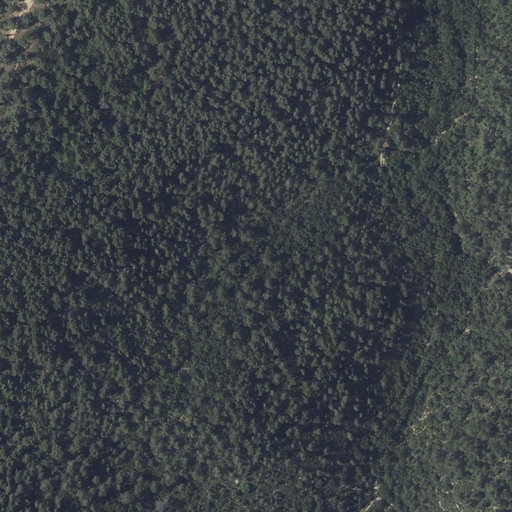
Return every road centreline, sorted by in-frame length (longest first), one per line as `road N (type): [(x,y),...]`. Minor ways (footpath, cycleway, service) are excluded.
road 1 (track): [(385,143),(438,299),(378,477),(392,511)]
road 2 (track): [(397,0),(398,74),(385,143)]
road 3 (track): [(477,0),(475,99),(463,118)]
